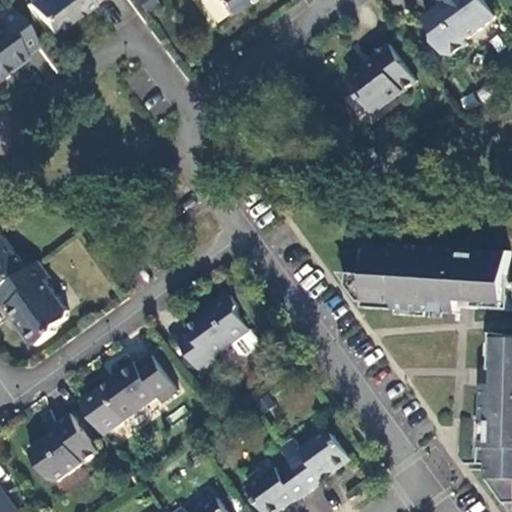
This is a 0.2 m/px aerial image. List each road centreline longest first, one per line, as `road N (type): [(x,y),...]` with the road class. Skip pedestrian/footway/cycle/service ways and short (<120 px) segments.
road 1 (residential): [(426,492),(241,244)]
road 2 (residential): [(11,403),(241,244)]
road 3 (residential): [(4,133),(127,40),(185,107)]
road 4 (residential): [(185,107),(335,0)]
road 5 (residential): [(241,244),(188,171),(185,107)]
